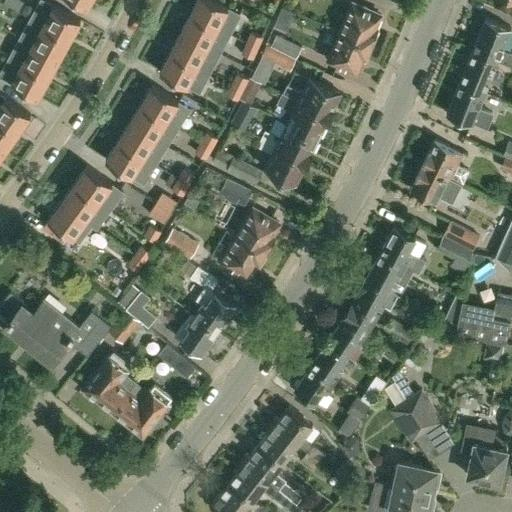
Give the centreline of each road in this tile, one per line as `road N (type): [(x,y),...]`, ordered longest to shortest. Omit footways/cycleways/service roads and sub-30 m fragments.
road 1 (unclassified): [(136,511),(255,361),(320,260),(440,0)]
road 2 (residential): [(0,212),(135,0)]
road 3 (unclassified): [(120,511),(0,416)]
